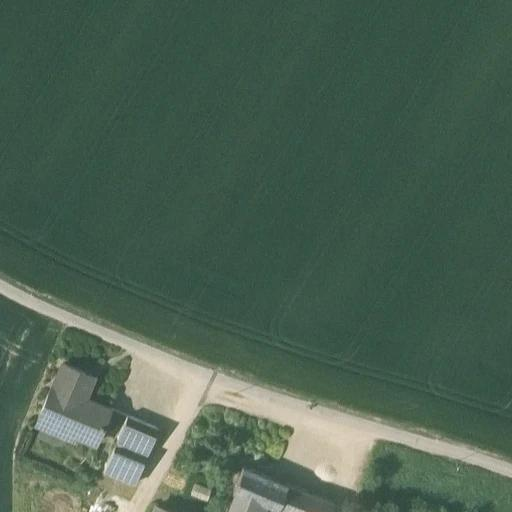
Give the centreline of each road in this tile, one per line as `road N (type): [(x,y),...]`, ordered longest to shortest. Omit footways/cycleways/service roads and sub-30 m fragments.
road 1 (residential): [(511,469),(199,373),(0,286)]
road 2 (track): [(199,373),(129,511)]
